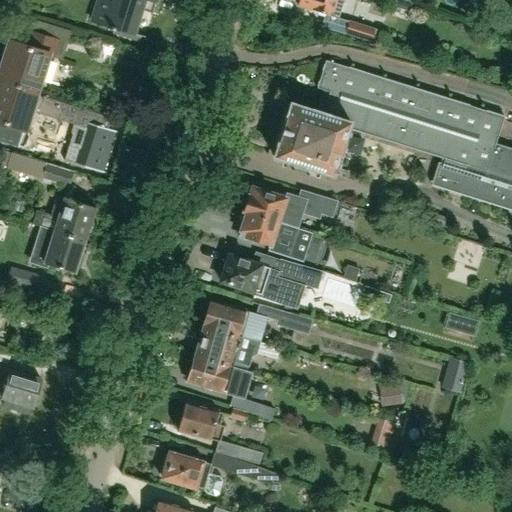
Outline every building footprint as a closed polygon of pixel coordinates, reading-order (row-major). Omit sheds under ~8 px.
[(153,13),(156,0),(114,0),(113,2),(105,0),(97,0),(91,20),(111,27),(110,29),(117,31),(118,29),(141,36),(145,38),(145,37),(136,34),(143,10),(153,13)] [(337,16),(341,0),(298,0),(297,4),(337,16)] [(39,92),(51,55),(63,59),(71,32),(30,19),(13,42),(12,42),(0,80),(39,92)] [(371,42),(375,29),(349,21),(345,33),(371,42)] [(117,31),(116,35),(139,42),(141,36),(118,29),(117,31)] [(511,151),(494,145),(503,117),(325,60),(316,89),(328,93),(321,113),(289,103),(272,156),(331,175),(347,127),(443,158),(441,164),(436,162),(429,185),(511,211),(511,151)] [(106,174),(119,133),(108,130),(112,116),(39,93),(39,92),(0,80),(0,121),(0,122),(0,140),(21,147),(33,112),(78,126),(66,161),(106,174)] [(119,162),(142,169),(147,153),(124,146),(119,162)] [(67,185),(72,170),(9,150),(5,166),(67,185)] [(287,194),(286,198),(251,186),(247,197),(242,199),(240,204),(243,207),(242,210),(277,221),(297,228),(302,212),(319,218),(321,213),(332,216),(337,202),(302,190),(299,198),(287,194)] [(85,239),(95,207),(63,197),(62,199),(57,197),(51,215),(35,210),(31,223),(40,226),(54,230),(54,229),(85,239)] [(277,221),(242,210),(238,222),(241,225),(238,235),(269,245),(267,250),(302,262),(305,253),(294,250),(300,230),(301,229),(297,228),(277,221)] [(74,271),(85,239),(54,229),(54,230),(40,226),(28,263),(47,269),(49,263),(74,271)] [(316,289),(322,271),(255,251),(252,262),(228,254),(222,271),(220,270),(218,275),(221,276),(220,280),(236,286),(235,289),(260,297),(265,282),(268,283),(275,278),(275,276),(316,289)] [(347,265),(343,278),(355,281),(359,269),(347,265)] [(41,276),(11,267),(7,279),(38,287),(41,276)] [(209,300),(202,327),(204,327),(204,328),(259,344),(267,317),(277,320),(275,324),(308,334),(312,318),(299,315),(259,303),(256,314),(248,311),(209,300)] [(198,348),(196,354),(233,365),(232,367),(247,371),(248,367),(249,367),(252,357),(252,356),(254,355),(256,354),(257,353),(259,344),(204,328),(201,337),(199,338),(196,346),(198,348)] [(0,361),(8,364),(11,352),(0,348),(0,361)] [(194,354),(186,381),(225,392),(233,394),(233,395),(244,399),(251,372),(247,371),(232,367),(233,365),(196,354),(196,355),(194,354)] [(0,397),(32,407),(40,380),(0,368),(0,381),(4,383),(0,397)] [(381,406),(401,404),(401,402),(408,401),(406,385),(399,386),(399,385),(379,388),(381,406)] [(233,395),(229,406),(233,407),(247,412),(257,415),(271,419),(275,408),(261,404),(244,399),(233,395)] [(218,424),(221,413),(184,403),(181,413),(179,412),(174,419),(174,427),(177,428),(176,429),(216,441),(219,442),(219,440),(224,426),(218,424)] [(233,407),(230,418),(244,422),(247,412),(233,407)] [(388,447),(396,423),(380,418),(373,442),(388,447)] [(216,441),(213,452),(257,466),(261,452),(219,440),(219,442),(216,441)] [(427,452),(406,446),(401,462),(422,468),(427,452)] [(160,474),(163,475),(163,477),(195,486),(196,484),(204,487),(203,489),(206,493),(214,495),(218,493),(222,481),(220,476),(208,472),(210,465),(209,465),(209,464),(202,462),(203,459),(189,455),(188,458),(170,452),(166,463),(163,462),(160,474)] [(256,467),(257,466),(213,452),(209,464),(209,465),(210,465),(277,485),(280,475),(256,467)] [(212,511),(191,511),(192,509),(156,499),(152,511),(151,510),(149,511),(228,511),(214,507),(212,511)]
